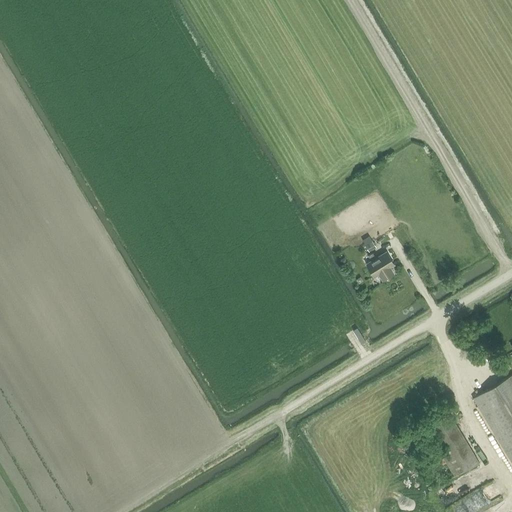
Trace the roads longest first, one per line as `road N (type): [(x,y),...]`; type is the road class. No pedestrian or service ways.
road 1 (track): [(352,0),(510,272)]
road 2 (unclassified): [(296,403),(511,271)]
road 3 (track): [(119,511),(296,403)]
